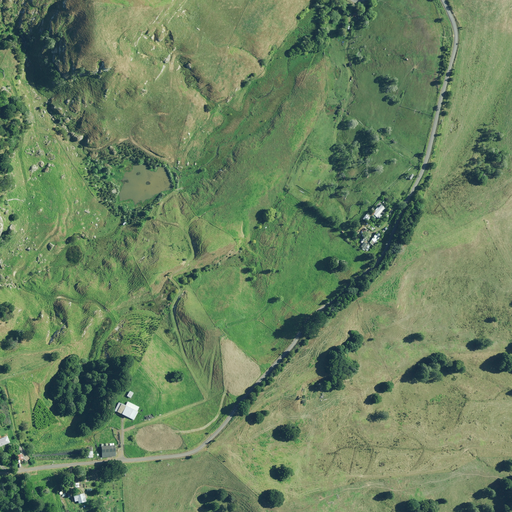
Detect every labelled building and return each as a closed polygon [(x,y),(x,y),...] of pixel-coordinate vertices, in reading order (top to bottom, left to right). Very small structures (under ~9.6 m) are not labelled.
[(381,204),(373,214),(380,219),(388,209),(381,204)] [(381,235),(377,232),(370,243),(374,246),(381,235)] [(371,246),(365,242),(362,246),(368,251),(371,246)] [(139,407),(127,401),(126,405),(119,402),(115,411),(134,420),(138,411),(137,411),(139,407)] [(108,445),(108,443),(106,443),(106,445),(104,445),(103,443),(101,444),(101,446),(100,446),(102,458),(115,456),(115,455),(115,445),(114,445),(114,443),(110,443),(110,445),(108,445)] [(75,506),(80,505),(79,503),(87,502),(85,493),(73,496),(75,506)]
